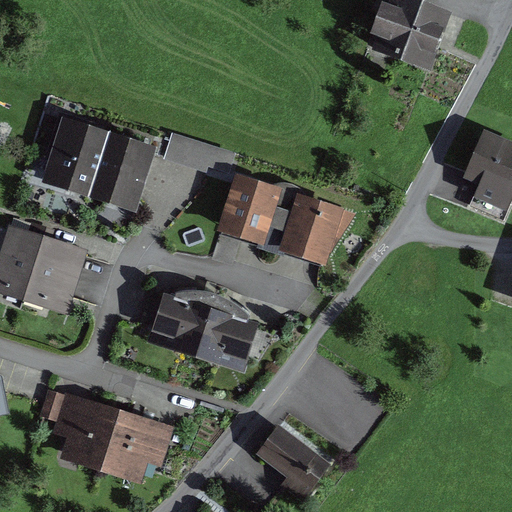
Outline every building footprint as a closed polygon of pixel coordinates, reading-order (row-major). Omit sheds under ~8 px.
[(453,13),(418,0),(390,0),(389,5),(382,3),(371,35),(377,37),(372,51),(430,72),(453,13)] [(110,133),(62,118),(42,184),(88,199),(110,133)] [(511,142),(483,130),(462,179),(479,186),(470,208),(504,223),(511,202),(511,142)] [(157,148),(110,133),(88,199),(137,214),(157,148)] [(172,133),(165,160),(227,179),(235,153),(172,133)] [(275,187),(236,174),(217,232),(258,245),(264,247),(282,190),(275,187)] [(264,247),(258,245),(257,249),(283,257),(284,253),(281,252),(297,194),(306,197),(300,190),(291,185),(282,184),(275,187),(282,190),(264,247)] [(306,197),(297,194),(281,252),(284,253),(327,268),(331,255),(357,214),(306,197)] [(0,294),(67,315),(89,250),(9,226),(0,255),(0,294)] [(148,342),(196,358),(216,295),(196,292),(175,293),(174,297),(164,294),(148,342)] [(216,295),(196,358),(244,374),(259,324),(248,321),(250,317),(235,304),(216,295)] [(0,416),(10,415),(2,377),(0,376),(0,416)] [(59,421),(66,399),(52,395),(45,417),(59,421)] [(64,456),(102,468),(119,414),(66,398),(66,399),(59,421),(56,432),(70,436),(64,456)] [(119,414),(102,468),(139,479),(145,460),(158,464),(169,429),(119,414)] [(331,465),(279,425),(256,455),(286,478),(281,485),(305,502),(331,465)]
